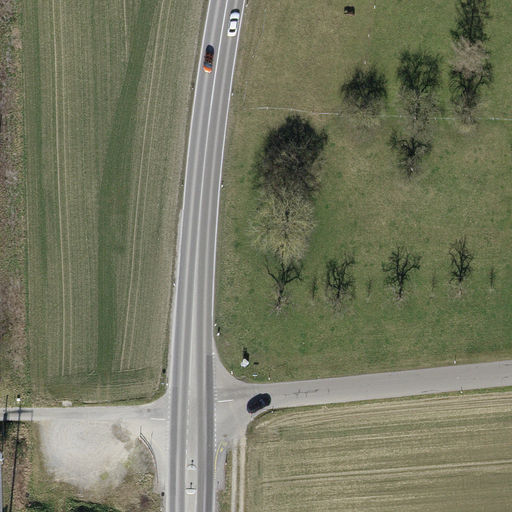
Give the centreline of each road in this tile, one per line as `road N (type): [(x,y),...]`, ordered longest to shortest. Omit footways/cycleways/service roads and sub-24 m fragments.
road 1 (primary): [(194,409),(202,182),(228,0)]
road 2 (unclassified): [(511,369),(194,409)]
